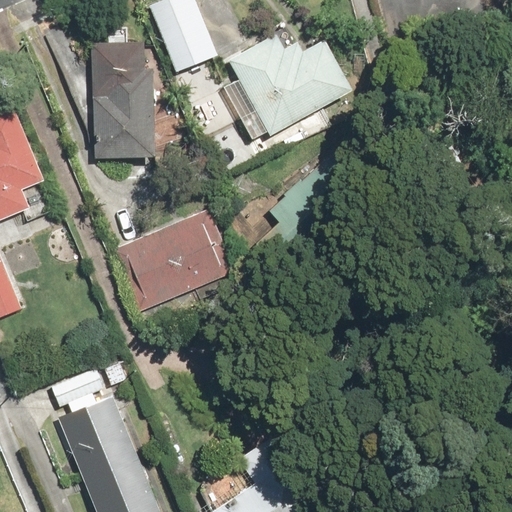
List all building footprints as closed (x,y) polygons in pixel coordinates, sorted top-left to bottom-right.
[(194,9),(153,27),(175,76),(215,59),(194,9)] [(278,40),(225,63),(260,143),(349,105),(324,45),(287,60),(278,40)] [(89,44),(86,168),(147,169),(149,45),(89,44)] [(0,224),(29,213),(21,192),(39,185),(13,115),(0,120),(0,224)] [(332,147),(271,208),(294,232),(356,170),(332,147)] [(206,213),(119,249),(146,313),(233,276),(206,213)] [(0,253),(0,316),(21,309),(0,253)] [(51,387),(60,406),(107,385),(99,365),(51,387)] [(157,511),(111,396),(50,421),(87,511),(157,511)] [(304,511),(278,471),(213,511),(304,511)]
